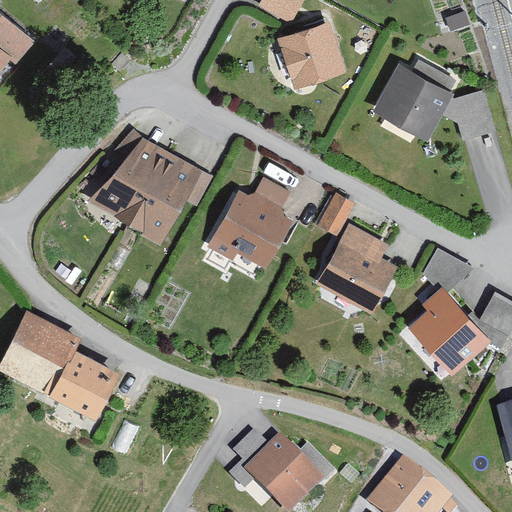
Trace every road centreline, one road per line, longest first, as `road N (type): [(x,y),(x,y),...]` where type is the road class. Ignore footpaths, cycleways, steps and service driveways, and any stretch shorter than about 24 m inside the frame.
road 1 (unclassified): [(480,511),(422,458),(379,433),(188,379),(111,343),(49,298),(0,243)]
road 2 (residential): [(169,97),(511,273)]
road 3 (residential): [(0,234),(120,105),(169,97)]
